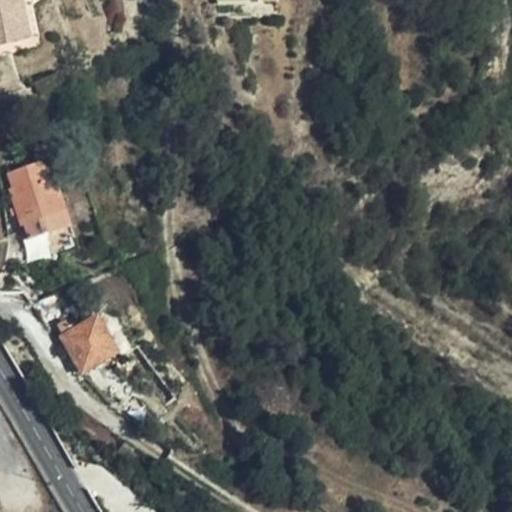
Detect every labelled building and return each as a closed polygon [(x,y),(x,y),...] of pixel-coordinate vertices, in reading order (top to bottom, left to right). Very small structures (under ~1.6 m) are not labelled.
[(0,0),(0,47),(29,40),(20,0),(0,0)] [(20,0),(29,40),(40,37),(32,1),(33,0),(20,0)] [(31,238),(45,234),(40,219),(65,210),(47,154),(25,160),(27,166),(10,172),(14,186),(10,187),(24,232),(28,230),(31,238)] [(40,219),(45,234),(71,226),(65,210),(40,219)] [(63,339),(84,373),(117,354),(98,319),(63,339)]
